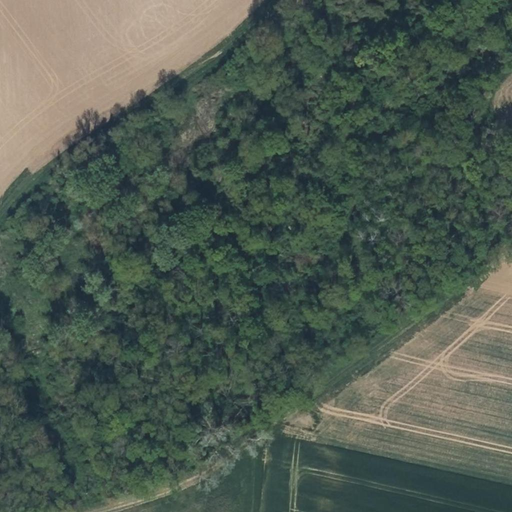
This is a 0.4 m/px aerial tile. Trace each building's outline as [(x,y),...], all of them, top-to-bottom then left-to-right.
[(341,74),(343,87),(362,84),(360,72),(341,74)] [(343,120),(364,116),(362,107),(345,111),(344,108),(341,109),(343,120)] [(155,168),(154,173),(146,172),(145,190),(152,191),(162,192),(163,181),(167,181),(168,169),(155,168)] [(361,196),(364,205),(377,201),(374,201),(391,195),(392,195),(401,193),(415,195),(418,204),(426,205),(428,204),(426,199),(427,192),(424,182),(406,180),(421,175),(422,168),(415,168),(385,177),(372,175),(370,170),(362,169),(361,181),(354,183),(365,185),(368,194),(361,196)] [(311,243),(318,243),(317,250),(337,252),(342,217),(315,213),(311,243)] [(59,237),(50,243),(56,254),(65,249),(71,260),(78,257),(72,246),(77,244),(66,224),(55,230),(59,237)] [(77,332),(84,343),(97,335),(100,340),(105,337),(101,329),(109,324),(110,325),(116,321),(111,313),(92,325),(88,318),(78,324),(81,329),(77,332)]
